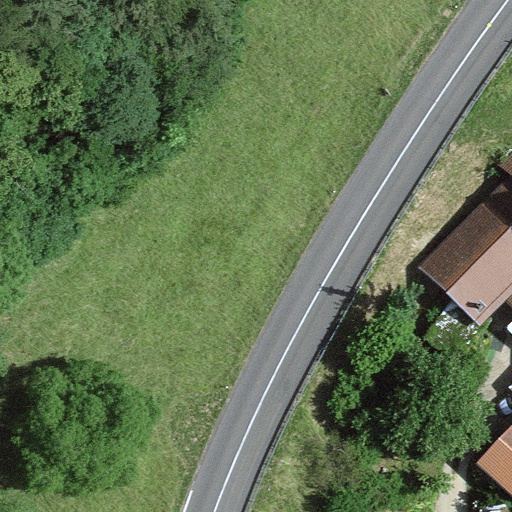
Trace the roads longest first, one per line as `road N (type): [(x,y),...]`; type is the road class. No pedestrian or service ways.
road 1 (primary): [(510,0),(434,102),(280,358),(213,511)]
road 2 (unknown): [(453,511),(462,434),(498,365)]
